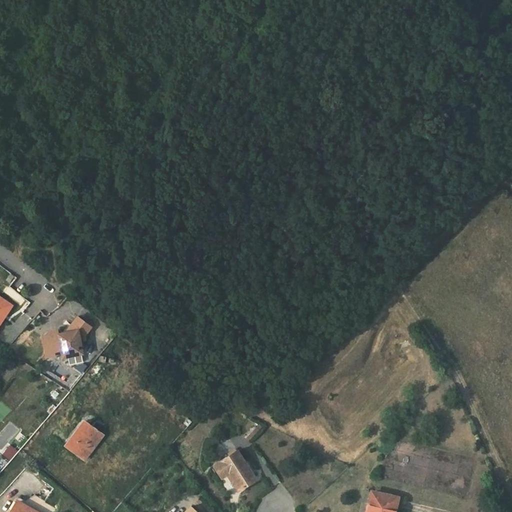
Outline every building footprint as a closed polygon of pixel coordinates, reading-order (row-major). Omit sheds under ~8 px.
[(0,296),(0,323),(12,305),(0,296)] [(42,336),(45,352),(54,350),(61,349),(65,349),(66,356),(83,353),(80,341),(85,340),(84,336),(91,327),(78,316),(66,332),(67,336),(60,337),(59,333),(58,329),(49,331),(49,334),(42,336)] [(98,363),(88,374),(95,380),(105,369),(98,363)] [(51,384),(44,390),(48,394),(55,387),(51,384)] [(48,394),(53,400),(61,393),(55,387),(48,394)] [(187,417),(183,422),(187,426),(191,421),(187,417)] [(85,421),(66,445),(85,459),(103,435),(99,432),(105,424),(98,419),(93,427),(85,421)] [(0,450),(0,451),(18,429),(9,422),(0,433),(0,450)] [(10,445),(3,453),(7,457),(14,448),(10,445)] [(14,448),(7,457),(10,459),(17,451),(14,448)] [(237,450),(214,465),(222,477),(229,473),(239,490),(256,479),(237,450)] [(393,511),(397,498),(373,492),(368,511),(393,511)] [(44,501),(34,495),(27,507),(34,511),(52,511),(54,510),(43,503),(44,501)] [(18,502),(11,511),(34,511),(27,507),(24,505),(18,502)]
